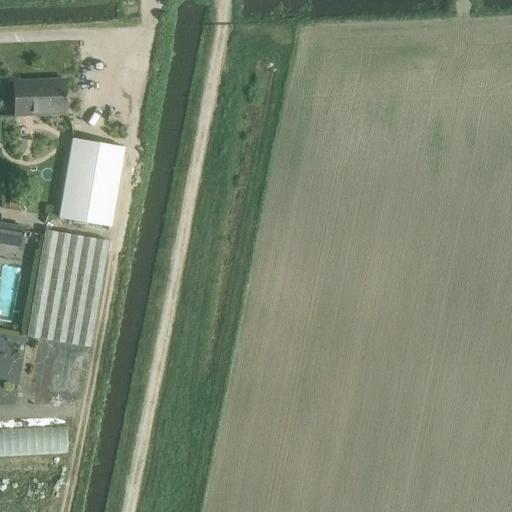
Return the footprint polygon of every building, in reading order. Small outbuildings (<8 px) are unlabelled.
[(14,82),(16,117),(65,115),(65,99),(67,99),(66,95),(65,95),(64,80),(63,80),(63,84),(41,85),(40,81),(14,82)] [(63,201),(61,210),(60,219),(111,228),(125,146),(73,138),(63,201)] [(0,244),(22,248),(25,227),(0,223),(0,244)] [(108,242),(45,231),(27,337),(90,347),(108,242)] [(70,426),(0,427),(0,457),(71,455),(70,426)]
